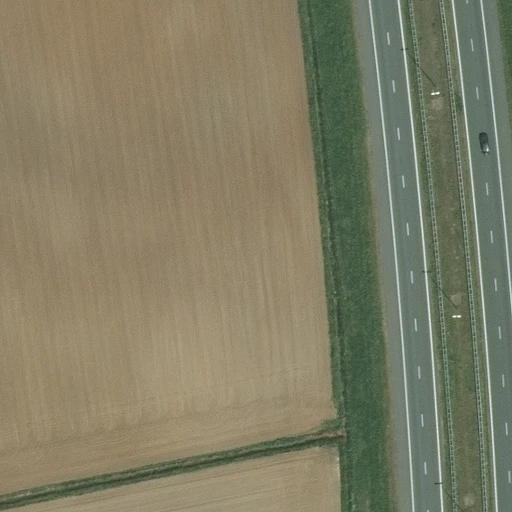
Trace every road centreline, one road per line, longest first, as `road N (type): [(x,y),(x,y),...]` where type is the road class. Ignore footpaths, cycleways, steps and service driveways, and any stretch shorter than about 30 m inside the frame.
road 1 (motorway): [(378,0),(428,511)]
road 2 (motorway): [(511,334),(473,0)]
